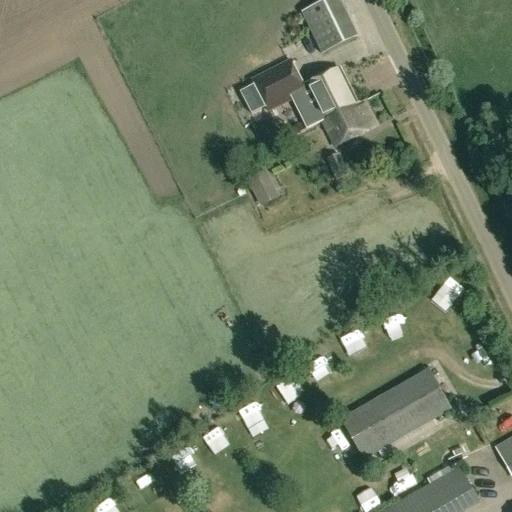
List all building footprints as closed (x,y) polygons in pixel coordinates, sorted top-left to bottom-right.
[(338,0),(330,0),(303,13),(323,57),(358,41),(338,0)] [(291,62),(252,81),(254,85),(265,107),(267,112),(292,100),(307,131),(322,123),(334,149),(368,133),(376,130),(365,107),(361,109),(359,105),(356,106),(352,98),(353,97),(340,70),(303,88),(291,62)] [(337,157),(327,161),(334,179),(344,176),(337,157)] [(261,208),(280,199),(265,170),(246,179),(261,208)] [(452,285),(447,303),(469,308),(474,290),(452,285)] [(394,325),(405,342),(425,329),(414,312),(394,325)] [(482,319),(468,322),(472,338),(486,335),(482,319)] [(359,366),(379,356),(365,329),(346,339),(359,366)] [(323,383),(333,376),(324,360),(313,367),(323,383)] [(342,422),(363,460),(451,411),(429,373),(342,422)] [(296,385),(283,392),(294,412),(307,405),(296,385)] [(243,409),(251,422),(268,410),(260,398),(243,409)] [(214,427),(224,449),(240,442),(231,420),(214,427)] [(511,438),(496,448),(511,475),(511,438)] [(178,452),(187,463),(201,453),(192,442),(178,452)] [(459,469),(387,511),(452,511),(476,498),(459,469)] [(161,498),(168,485),(144,472),(137,485),(161,498)] [(98,511),(118,511),(119,511),(107,495),(94,505),(98,511)] [(365,502),(368,511),(376,511),(385,508),(380,495),(365,502)]
